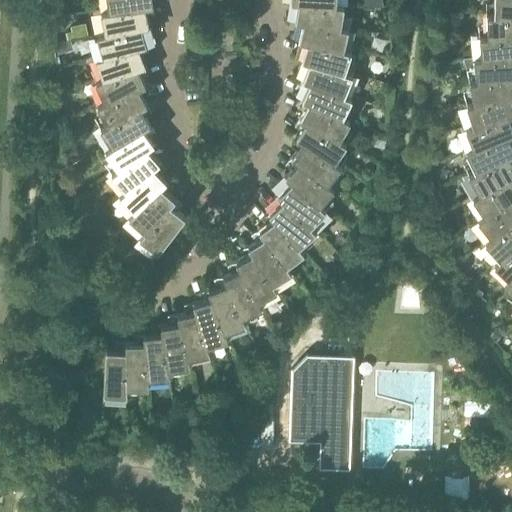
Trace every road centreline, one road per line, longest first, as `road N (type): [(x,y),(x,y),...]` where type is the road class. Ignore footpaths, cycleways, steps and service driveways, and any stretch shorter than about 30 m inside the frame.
road 1 (residential): [(223,229),(246,192),(272,109),(274,62),(262,0)]
road 2 (residential): [(223,229),(177,117),(172,73),(181,0)]
road 3 (residential): [(186,511),(178,494),(149,483),(0,471)]
road 4 (residential): [(70,328),(154,294),(223,229)]
